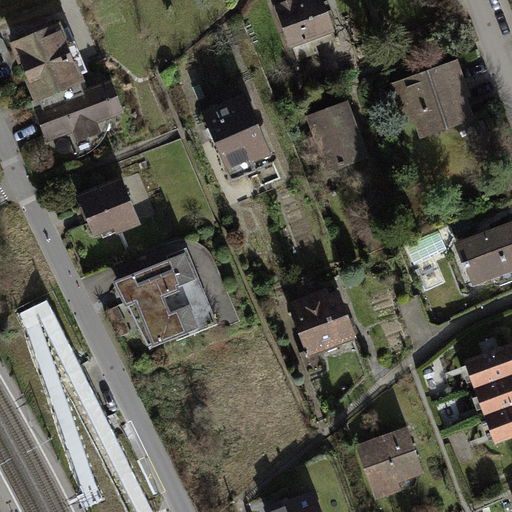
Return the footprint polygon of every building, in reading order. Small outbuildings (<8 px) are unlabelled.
[(323,0),(300,0),(276,8),(290,52),(336,38),(323,0)] [(60,29),(13,47),(51,150),(128,122),(112,78),(83,89),(60,29)] [(459,61),(397,83),(417,139),(479,117),(459,61)] [(253,93),(198,113),(225,185),(279,165),(253,93)] [(350,106),(311,120),(329,172),(368,159),(350,106)] [(130,176),(78,193),(93,238),(145,222),(130,176)] [(511,226),(455,249),(472,291),(511,274),(511,226)] [(188,250),(114,281),(144,352),(218,320),(188,250)] [(337,283),(286,308),(309,356),(360,331),(337,283)] [(511,341),(459,362),(471,394),(511,378),(511,341)] [(511,378),(471,394),(481,421),(511,409),(511,378)] [(511,409),(481,421),(490,445),(511,437),(511,409)] [(408,428),(353,449),(374,501),(428,480),(408,428)] [(323,511),(314,489),(266,508),(267,511),(323,511)]
